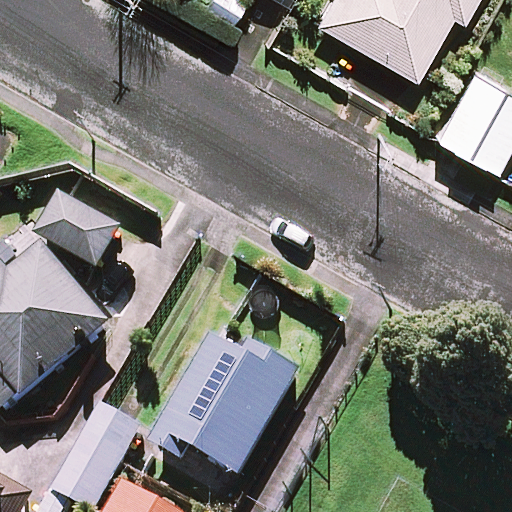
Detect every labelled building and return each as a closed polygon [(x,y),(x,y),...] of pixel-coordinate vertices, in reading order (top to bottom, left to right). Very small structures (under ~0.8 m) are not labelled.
[(469,0),(327,0),(314,24),(411,78),(446,15),(458,22),(469,0)] [(511,129),(511,94),(469,71),(434,138),(491,169),(511,129)] [(128,242),(67,205),(45,242),(105,278),(128,242)] [(0,374),(0,406),(12,420),(29,405),(32,408),(120,331),(52,254),(19,283),(0,261),(0,367),(4,371),(0,374)] [(308,383),(225,337),(161,453),(194,471),(200,459),(251,487),(308,383)] [(108,511),(150,438),(109,415),(63,499),(86,511),(108,511)] [(0,511),(26,511),(34,500),(0,480),(0,511)] [(165,511),(136,495),(126,511),(165,511)]
